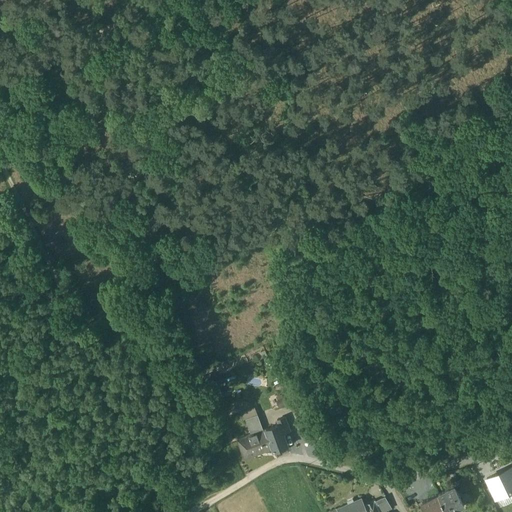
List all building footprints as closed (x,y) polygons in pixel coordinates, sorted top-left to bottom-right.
[(282,393),(276,396),(280,406),(287,403),(282,393)] [(254,407),(241,411),(244,419),(246,418),(257,414),(254,407)] [(257,414),(246,418),(250,428),(261,424),(257,414)] [(290,430),(285,416),(277,419),(279,424),(280,424),(283,432),(290,430)] [(261,424),(250,428),(252,434),(263,430),(262,430),(263,430),(261,424)] [(279,424),(266,429),(273,447),(274,450),(288,445),(283,432),(280,424),(279,424)] [(252,434),(238,439),(244,457),(273,447),(266,429),(263,430),(262,430),(263,430),(252,434)] [(496,496),(511,488),(511,464),(486,477),(496,496)] [(469,490),(463,478),(457,482),(462,493),(469,490)] [(454,485),(438,493),(448,511),(464,504),(454,485)] [(438,493),(422,501),(427,511),(447,511),(448,511),(438,493)] [(376,501),(380,511),(382,511),(392,508),(386,497),(376,501)] [(362,498),(349,504),(349,503),(337,508),(338,511),(368,511),(365,504),(362,498)] [(375,500),(365,504),(368,511),(380,511),(376,501),(375,500)]
